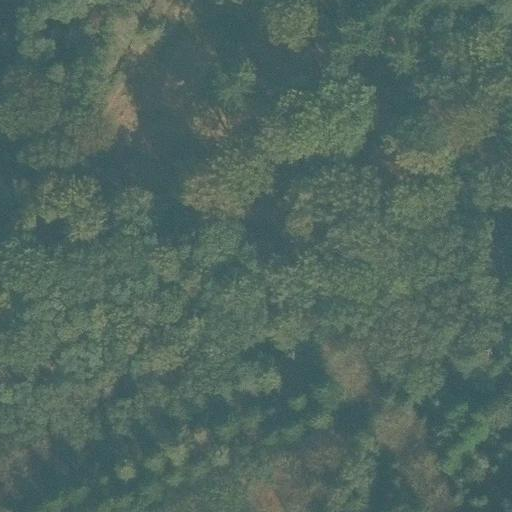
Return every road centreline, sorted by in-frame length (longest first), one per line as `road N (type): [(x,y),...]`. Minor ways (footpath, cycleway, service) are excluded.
road 1 (unclassified): [(84,511),(372,408)]
road 2 (unclassified): [(405,355),(511,181)]
road 3 (unclassified): [(307,511),(372,408)]
